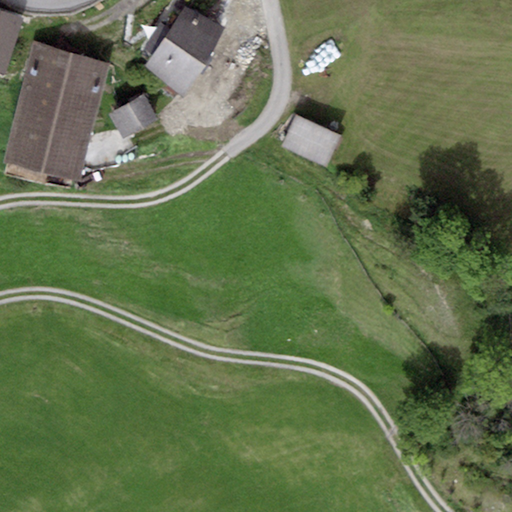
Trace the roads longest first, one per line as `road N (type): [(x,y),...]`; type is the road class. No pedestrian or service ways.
road 1 (track): [(445,511),(418,484),(361,391),(319,368),(185,344),(77,299),(0,299)]
road 2 (track): [(0,202),(164,195),(230,151)]
road 3 (tertiary): [(270,0),(281,93),(262,125),(230,151)]
